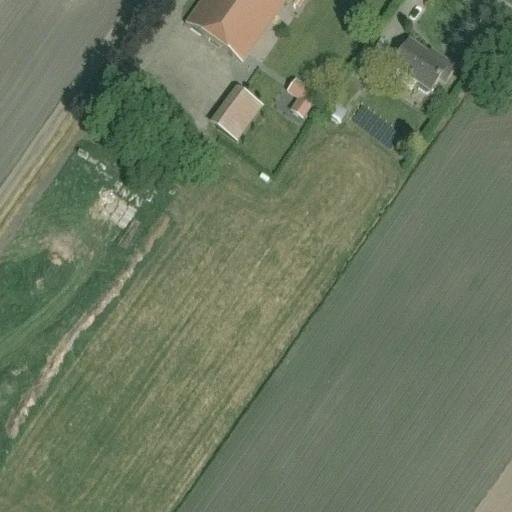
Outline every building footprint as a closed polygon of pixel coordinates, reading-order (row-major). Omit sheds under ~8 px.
[(203,0),(186,25),(242,64),(286,1),(283,0),(203,0)] [(392,67),(418,85),(417,86),(418,91),(426,96),(429,96),(439,81),(445,85),(455,71),(439,59),(436,63),(409,44),(392,67)] [(511,71),(511,52),(503,47),(495,61),(511,71)] [(371,82),(387,60),(375,51),(359,73),(371,82)] [(302,99),(309,87),(292,78),(285,90),(302,99)] [(211,120),(235,138),(262,102),(239,84),(211,120)] [(293,110),(302,117),(312,103),(304,96),(293,110)] [(340,122),(346,110),(335,104),(328,116),(340,122)]
